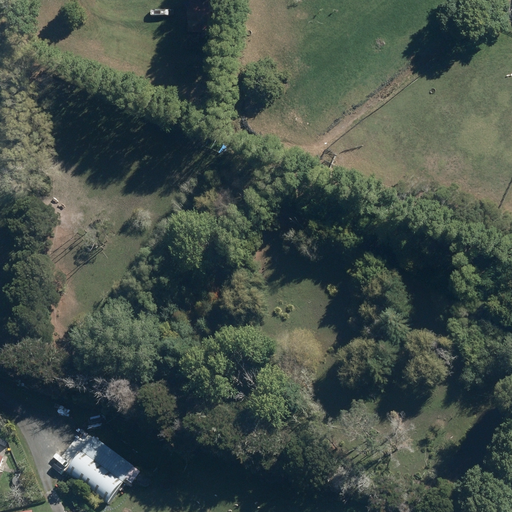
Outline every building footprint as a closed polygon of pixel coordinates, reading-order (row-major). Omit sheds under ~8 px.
[(215,0),(190,0),(190,31),(215,32),(215,0)] [(190,51),(191,32),(170,30),(169,50),(190,51)] [(216,75),(209,75),(208,88),(222,89),(223,80),(215,80),(216,75)] [(135,473),(94,436),(66,466),(107,503),(135,473)] [(71,471),(61,464),(53,475),(62,482),(71,471)]
